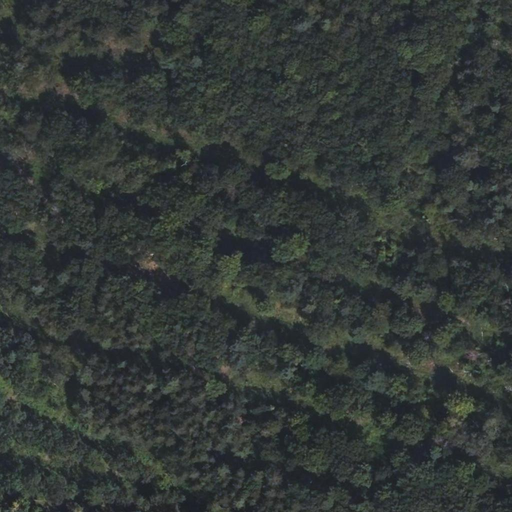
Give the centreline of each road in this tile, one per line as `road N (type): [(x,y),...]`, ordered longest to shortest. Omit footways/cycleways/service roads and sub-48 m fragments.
road 1 (track): [(0,147),(322,511)]
road 2 (track): [(0,497),(257,511)]
